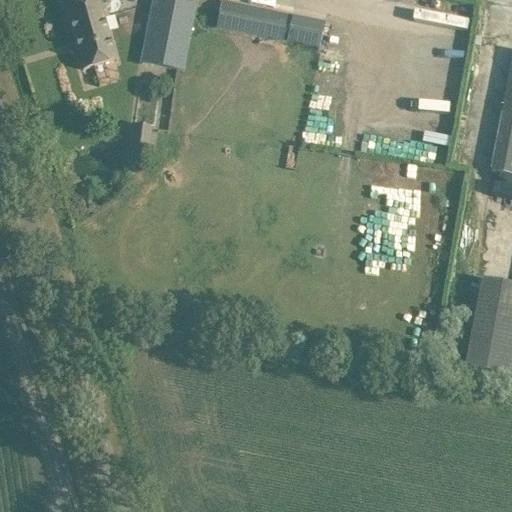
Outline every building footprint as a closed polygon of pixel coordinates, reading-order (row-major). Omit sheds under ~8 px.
[(83,71),(102,66),(115,62),(96,0),(92,0),(65,8),(83,71)] [(183,73),(196,6),(166,0),(154,0),(142,65),(183,73)] [(292,17),(221,2),(215,29),(287,44),(292,17)] [(432,37),(462,35),(460,4),(442,5),(442,19),(431,19),(432,37)] [(511,287),(484,282),(467,371),(511,379),(511,77),(494,174),(511,177),(511,287)] [(424,131),(449,136),(451,125),(426,121),(424,131)] [(149,156),(149,127),(128,127),(128,156),(149,156)] [(445,149),(447,139),(422,134),(420,144),(445,149)]
